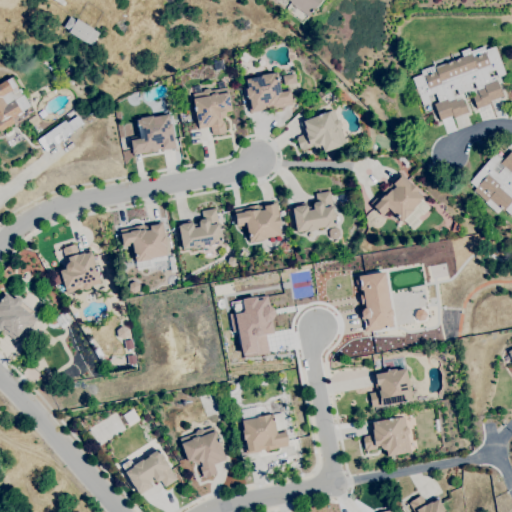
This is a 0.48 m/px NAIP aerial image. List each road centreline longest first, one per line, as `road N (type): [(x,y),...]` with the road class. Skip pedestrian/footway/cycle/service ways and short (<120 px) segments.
road 1 (residential): [(210,511),(333,485),(307,337),(317,326)]
road 2 (residential): [(0,246),(91,197),(235,171),(256,156)]
road 3 (residential): [(0,391),(119,511)]
